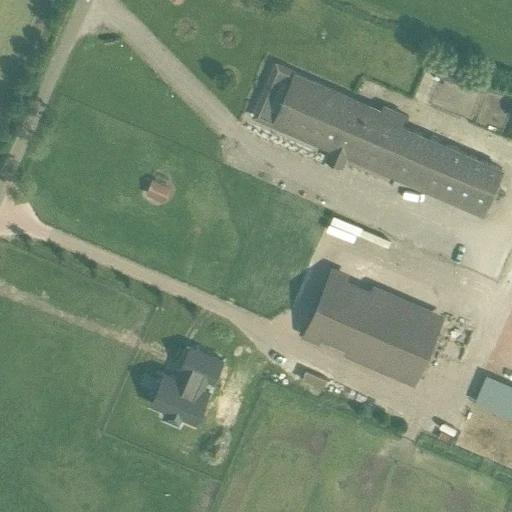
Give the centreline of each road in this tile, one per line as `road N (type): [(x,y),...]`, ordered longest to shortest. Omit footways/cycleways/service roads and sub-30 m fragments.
road 1 (unknown): [(511,215),(487,249),(440,389),(404,399),(253,338),(198,299),(0,214)]
road 2 (unclassified): [(84,0),(0,188)]
